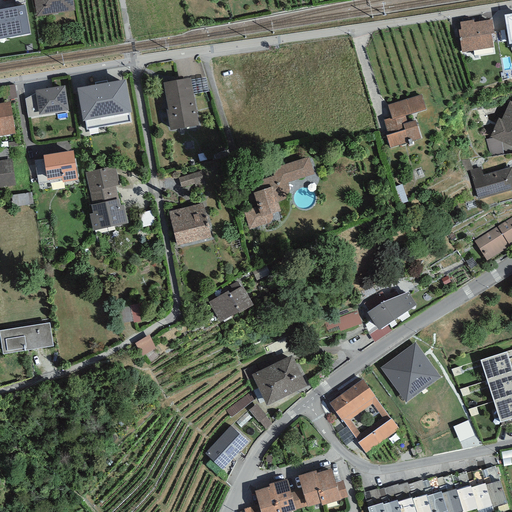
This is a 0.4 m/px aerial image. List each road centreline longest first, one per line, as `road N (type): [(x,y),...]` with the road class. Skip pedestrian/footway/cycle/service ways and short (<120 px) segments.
road 1 (residential): [(511,3),(134,61)]
road 2 (residential): [(134,61),(176,304)]
road 3 (residential): [(511,266),(308,400)]
road 4 (residential): [(511,446),(390,470),(362,468),(308,400)]
road 5 (track): [(0,406),(76,372),(169,318),(176,304)]
road 6 (residential): [(0,83),(134,61)]
road 7 (residential): [(308,400),(259,453),(233,511)]
